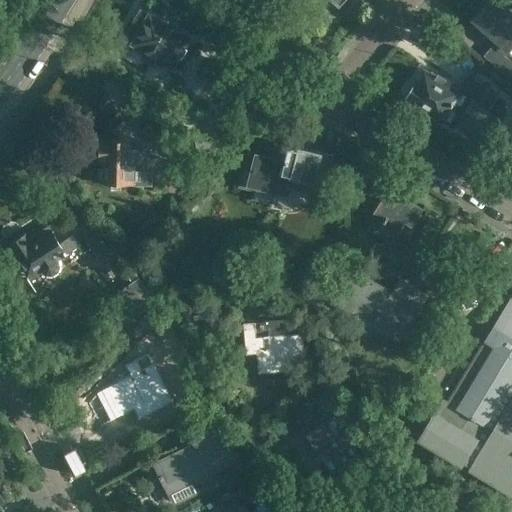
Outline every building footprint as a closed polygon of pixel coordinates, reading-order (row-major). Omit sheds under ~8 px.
[(345,0),(324,0),(336,11),(345,0)] [(511,9),(501,0),(488,0),(472,18),(498,43),(485,56),(508,77),(511,72),(511,62),(504,55),(511,45),(511,9)] [(188,38),(150,16),(148,17),(140,12),(125,38),(134,43),(134,44),(172,66),(188,38)] [(488,89),(466,76),(456,93),(447,87),(450,83),(436,73),(433,78),(424,73),(418,83),(410,85),(406,91),(408,98),(406,101),(418,109),(420,107),(453,127),(472,97),(480,102),(478,106),(489,113),(499,97),(488,90),(488,89)] [(113,131),(113,140),(105,140),(105,141),(98,141),(98,159),(104,159),(104,179),(134,180),(134,166),(136,166),(136,163),(146,153),(142,149),(150,142),(154,146),(163,137),(149,123),(140,131),(130,121),(126,125),(121,121),(112,130),(113,131)] [(219,155),(216,132),(194,136),(197,159),(219,155)] [(247,154),(243,170),(251,172),(248,185),(256,186),(252,202),(270,206),(273,191),(285,193),(287,184),(300,187),(302,179),(311,181),(312,177),(326,180),(332,155),(305,148),(304,151),(291,148),(290,152),(279,149),(276,161),(247,154)] [(404,223),(411,227),(422,209),(402,196),(407,187),(393,179),(372,215),(374,217),(367,229),(384,239),(391,243),(404,223)] [(48,275),(50,275),(52,275),(53,274),(54,273),(56,271),(57,270),(58,268),(58,265),(58,264),(58,261),(56,259),(79,245),(72,235),(58,244),(46,226),(28,238),(21,237),(11,243),(10,249),(28,278),(39,271),(40,272),(42,273),(44,275),(48,275)] [(455,314),(466,296),(421,269),(411,285),(400,278),(391,292),(359,273),(339,306),(397,341),(426,296),(455,314)] [(150,297),(137,278),(114,293),(119,300),(108,307),(116,320),(150,297)] [(511,301),(509,300),(486,339),(485,339),(481,345),(483,347),(471,367),(469,365),(463,376),(465,377),(453,397),(451,395),(447,402),(442,399),(418,439),(460,464),(461,462),(473,469),(473,471),(511,493),(511,494),(511,301)] [(301,333),(287,334),(286,319),(242,323),(244,353),(256,352),(257,372),(304,369),(301,333)] [(179,380),(155,337),(140,345),(131,350),(133,355),(135,359),(114,370),(121,381),(115,386),(112,388),(114,391),(116,397),(115,398),(114,398),(118,408),(121,414),(124,413),(125,413),(125,414),(135,409),(138,415),(141,419),(144,417),(172,402),(163,386),(172,383),(179,380)] [(305,435),(315,449),(331,472),(369,447),(335,398),(327,403),(334,414),(305,435)] [(192,442),(151,463),(158,475),(157,476),(161,484),(162,483),(168,495),(170,493),(174,501),(194,491),(191,484),(215,471),(216,473),(237,457),(212,426),(192,441),(192,442)] [(247,511),(242,502),(222,511),(247,511)]
